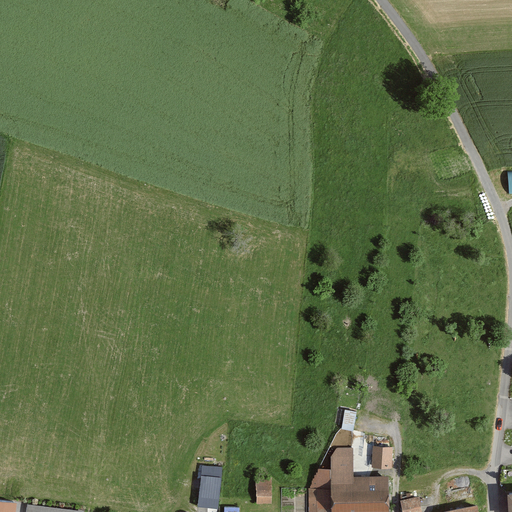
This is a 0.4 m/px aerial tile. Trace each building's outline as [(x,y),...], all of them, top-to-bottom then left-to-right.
[(353,430),(356,412),(345,411),(342,429),(353,430)] [(335,448),(327,456),(328,468),(316,469),(307,489),(307,511),(384,511),(384,477),(350,477),(350,447),(335,448)] [(389,469),(390,448),(371,447),(370,467),(389,469)] [(215,509),(220,466),(199,464),(194,507),(215,509)] [(268,505),(268,479),(252,480),(252,506),(268,505)] [(470,506),(466,486),(440,491),(444,510),(433,511),(473,511),(472,505),(470,506)] [(511,511),(511,492),(502,494),(503,511),(511,511)] [(417,511),(415,496),(397,499),(399,511),(417,511)]
